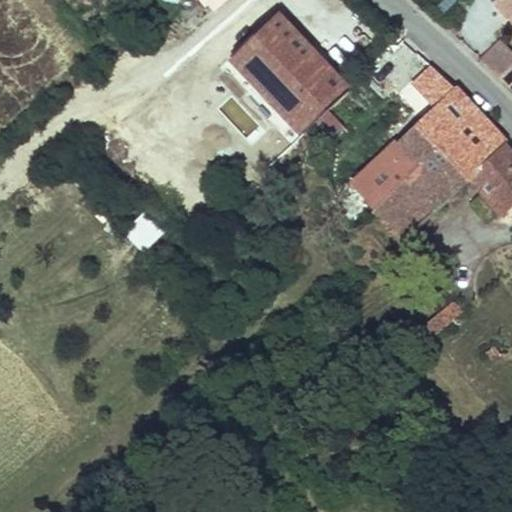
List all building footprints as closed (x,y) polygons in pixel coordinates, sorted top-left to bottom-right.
[(511,0),(496,0),(494,3),(511,23),(511,0)] [(273,109),(323,65),(271,5),(219,49),(273,109)] [(511,54),(501,44),(507,87),(511,82),(511,54)] [(336,81),(323,65),(273,109),(286,124),(336,81)] [(505,211),(511,204),(511,153),(454,90),(352,182),(401,237),(473,175),(505,211)] [(316,123),(330,141),(345,130),(331,111),(316,123)] [(266,278),(274,286),(281,278),(273,271),(266,278)] [(453,300),(420,328),(432,342),(465,314),(453,300)]
